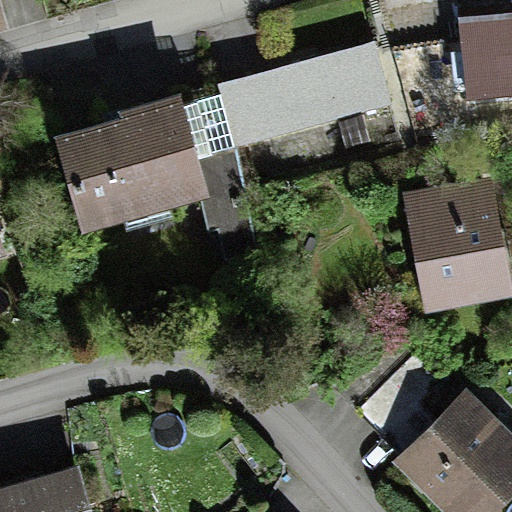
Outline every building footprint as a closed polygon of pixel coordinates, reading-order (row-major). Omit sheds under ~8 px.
[(511,88),(511,5),(461,11),(469,93),(511,88)] [(220,86),(235,144),(390,102),(374,44),(220,86)] [(61,137),(84,219),(202,186),(177,98),(126,112),(128,118),(61,137)] [(503,284),(484,183),(449,190),(452,207),(418,214),(434,297),(503,284)] [(337,374),(363,401),(414,351),(387,324),(337,374)] [(404,457),(458,511),(479,511),(511,479),(511,442),(466,395),(430,430),(423,423),(432,414),(418,400),(440,379),(414,351),(363,401),(411,449),(404,457)] [(89,511),(76,466),(0,487),(0,511),(89,511)]
